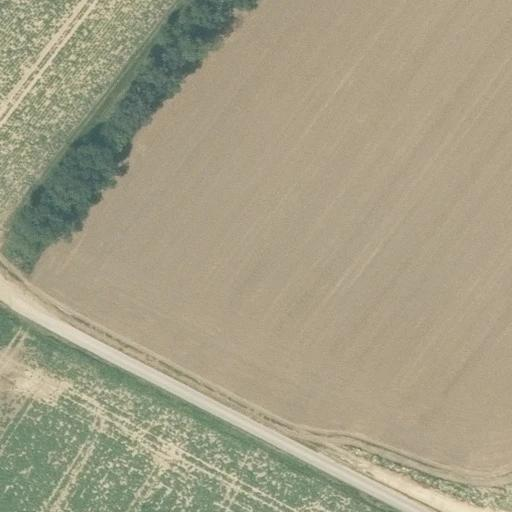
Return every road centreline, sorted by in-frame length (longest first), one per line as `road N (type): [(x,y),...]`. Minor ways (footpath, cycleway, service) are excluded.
road 1 (track): [(408,511),(29,313),(0,281)]
road 2 (track): [(0,267),(216,0)]
